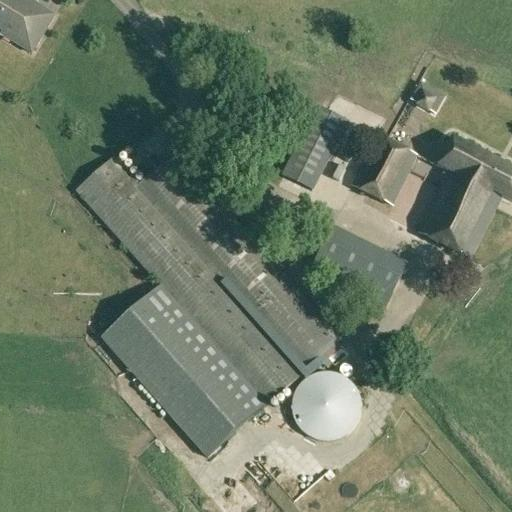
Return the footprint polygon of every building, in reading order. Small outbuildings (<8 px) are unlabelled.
[(1,36),(32,55),(55,17),(27,0),(0,0),(0,31),(3,33),(1,36)] [(423,93),(415,105),(428,112),(435,100),(423,93)] [(282,177),(313,192),(348,122),(317,107),(282,177)] [(351,189),(393,209),(418,157),(376,136),(351,189)] [(417,235),(471,262),(503,198),(511,201),(511,169),(454,141),(440,168),(449,172),(417,235)] [(76,193),(268,406),(342,341),(176,153),(140,184),(116,157),(76,193)] [(310,271),(386,309),(409,264),(331,225),(310,271)] [(102,341),(208,460),(250,423),(144,303),(102,341)] [(293,405),(293,408),(293,411),(294,414),(294,417),(295,419),(296,422),(297,425),(299,427),(301,430),(303,432),(305,434),(307,436),(309,437),(312,439),(315,440),(318,441),(320,442),(323,442),(326,442),(329,442),(332,442),(335,442),(338,441),(341,440),(343,438),(346,437),(348,435),(350,433),(353,431),(354,429),(356,427),(358,424),(359,421),(360,419),(361,416),(361,413),(361,410),(361,407),(361,404),(361,401),(360,398),(359,395),(358,393),(356,390),(354,387),(352,385),(350,383),(348,381),(346,379),(343,378),(340,377),(337,376),(334,375),(331,374),(328,374),(325,374),(322,374),(319,375),(316,376),(314,377),(311,378),(308,380),(306,382),(304,384),(302,386),(300,388),(298,391),(297,393),(295,396),(294,399),(294,402),(293,405)] [(253,475),(279,493),(288,480),(263,462),(253,475)] [(240,511),(266,511),(267,511),(246,483),(229,496),(240,511)]
